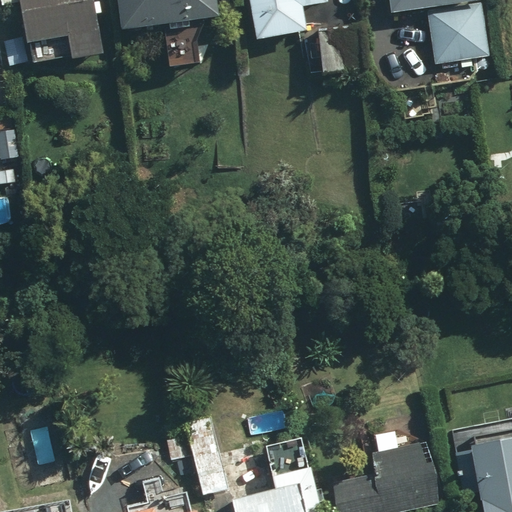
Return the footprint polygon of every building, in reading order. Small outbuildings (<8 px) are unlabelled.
[(89,0),(14,0),(22,49),(63,43),(66,66),(99,61),(89,0)] [(211,0),(113,0),(118,36),(215,22),(211,0)] [(245,0),(255,45),(302,36),(297,13),(325,7),(323,0),(245,0)] [(387,0),(391,19),(425,14),(433,68),(487,59),(477,0),(387,0)] [(354,30),(310,37),(316,78),(360,71),(354,30)] [(12,131),(0,133),(0,173),(2,184),(24,179),(12,131)] [(395,200),(394,234),(365,233),(365,257),(439,259),(439,234),(440,201),(395,200)] [(46,405),(15,413),(34,488),(65,480),(46,405)] [(207,420),(186,425),(203,496),(224,490),(207,420)] [(511,511),(511,446),(452,460),(461,498),(474,495),(477,511),(511,511)] [(428,471),(420,473),(415,448),(365,459),(370,479),(328,488),(333,511),(406,511),(436,506),(428,471)] [(307,511),(301,489),(225,507),(226,511),(307,511)]
